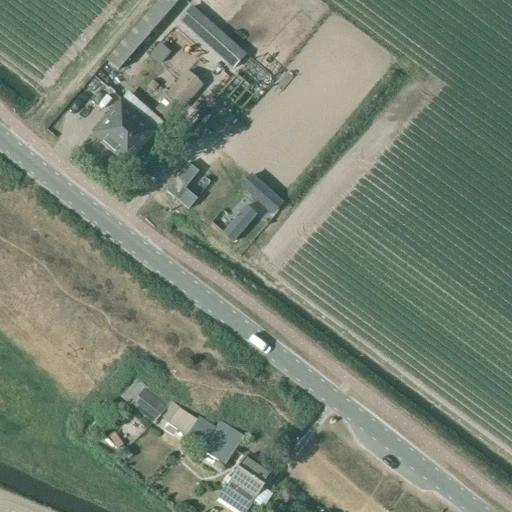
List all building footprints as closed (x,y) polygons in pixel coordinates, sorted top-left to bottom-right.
[(159,0),(106,61),(118,71),(180,0),(159,0)] [(178,21),(232,70),(246,55),(192,7),(191,7),(178,21)] [(165,98),(155,110),(167,121),(167,122),(178,109),(181,112),(204,86),(187,71),(164,97),(165,98)] [(237,75),(221,93),(234,105),(250,87),(237,75)] [(157,131),(121,99),(90,134),(127,166),(157,131)] [(187,164),(165,190),(187,208),(194,199),(183,190),(198,172),(187,164)] [(250,176),(241,187),(272,214),(281,203),(250,176)] [(245,206),(221,234),(231,243),(255,215),(245,206)] [(136,376),(118,396),(153,424),(173,404),(147,383),(145,385),(136,376)] [(203,447),(201,451),(224,466),(244,438),(221,422),(216,429),(199,417),(197,420),(177,407),(167,424),(203,447)] [(246,455),(218,500),(237,511),(247,511),(251,506),(253,504),(273,473),(246,455)]
